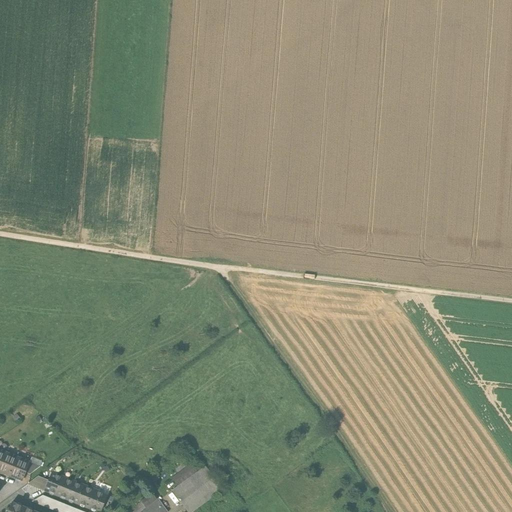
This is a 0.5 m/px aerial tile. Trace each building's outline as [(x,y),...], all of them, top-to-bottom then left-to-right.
[(17,459),(5,454),(0,467),(0,473),(9,477),(17,459)] [(28,463),(17,459),(9,477),(21,482),(24,473),(28,463)] [(24,473),(30,476),(40,468),(28,463),(24,473)] [(172,480),(178,488),(198,474),(192,466),(172,480)] [(160,480),(153,470),(137,481),(143,491),(160,480)] [(173,492),(186,511),(191,511),(220,492),(205,470),(198,474),(178,488),(173,492)] [(45,492),(56,497),(63,478),(53,474),(49,483),(45,492)] [(220,483),(228,478),(225,474),(218,479),(220,483)] [(56,497),(67,501),(74,483),(63,478),(56,497)] [(28,485),(45,492),(49,483),(38,479),(28,485)] [(67,501),(78,506),(85,487),(74,483),(67,501)] [(78,506),(89,510),(96,492),(85,487),(78,506)] [(100,511),(107,496),(96,492),(89,510),(93,511),(100,511)] [(131,510),(131,511),(168,511),(159,499),(158,499),(153,492),(147,496),(149,499),(143,503),(142,502),(131,510)] [(80,511),(43,497),(32,503),(54,511),(80,511)] [(8,511),(21,511),(24,507),(13,503),(8,511)]
